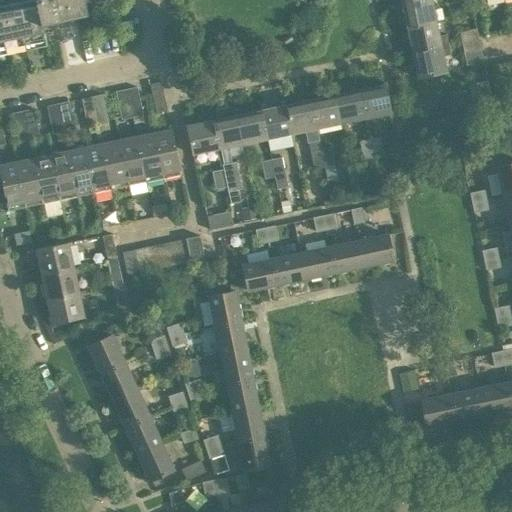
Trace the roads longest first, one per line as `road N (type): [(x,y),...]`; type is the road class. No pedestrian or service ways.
road 1 (residential): [(100,511),(0,291)]
road 2 (residential): [(0,93),(138,64),(151,51),(147,0)]
